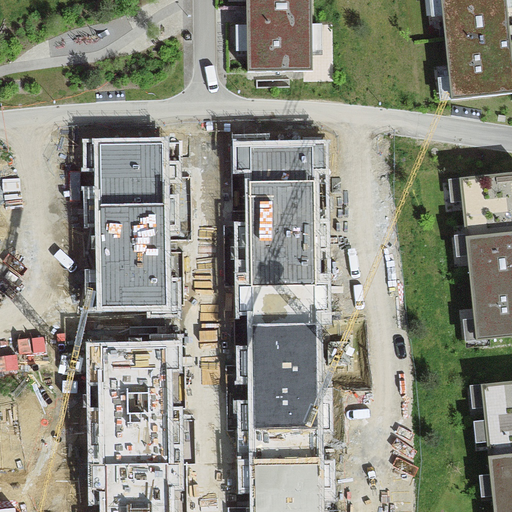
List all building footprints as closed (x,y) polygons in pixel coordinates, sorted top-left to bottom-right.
[(305,0),(245,0),(246,15),(247,72),(307,71),(305,0)] [(438,0),(441,20),(505,13),(504,0),(438,0)] [(441,20),(449,101),(511,94),(511,75),(508,33),(505,13),(441,20)] [(164,142),(99,144),(100,179),(165,178),(164,142)] [(315,145),(249,146),(252,285),(317,284),(315,145)] [(511,169),(462,174),(466,211),(511,206),(511,169)] [(165,178),(100,179),(102,307),(167,306),(165,178)] [(511,206),(466,211),(477,337),(511,333),(511,206)] [(317,284),(252,285),(254,430),(320,428),(317,284)] [(168,345),(102,346),(104,466),(170,465),(168,345)] [(511,377),(485,380),(488,416),(511,414),(511,377)] [(511,511),(511,414),(488,416),(494,511),(511,511)] [(320,511),(320,428),(254,430),(255,511),(320,511)] [(170,511),(170,465),(104,466),(104,511),(170,511)]
